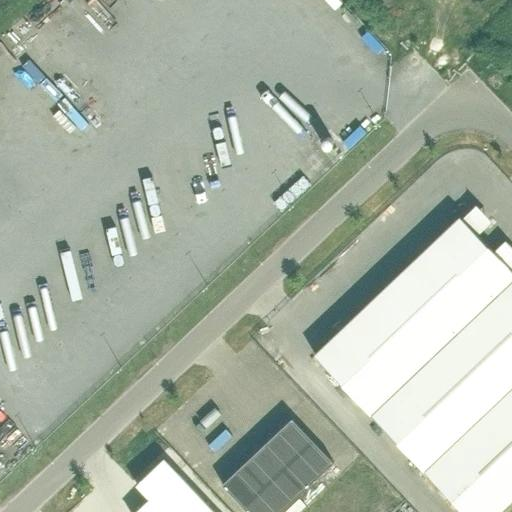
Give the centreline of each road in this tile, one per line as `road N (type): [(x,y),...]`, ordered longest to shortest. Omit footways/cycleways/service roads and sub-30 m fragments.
road 1 (unclassified): [(511,134),(467,87),(17,511)]
road 2 (unknown): [(467,87),(418,45),(373,64),(232,40),(157,43),(93,70),(0,140)]
